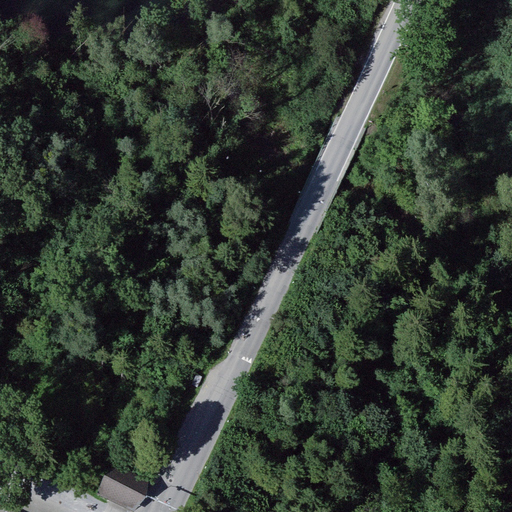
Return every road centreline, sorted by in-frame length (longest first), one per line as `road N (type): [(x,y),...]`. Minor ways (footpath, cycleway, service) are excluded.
road 1 (secondary): [(166,511),(352,122)]
road 2 (secondary): [(408,0),(352,122)]
